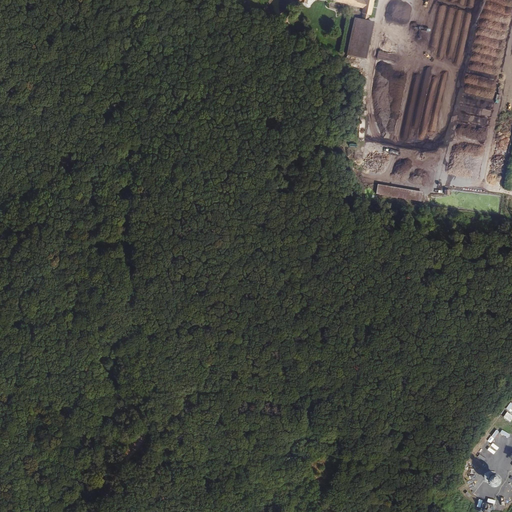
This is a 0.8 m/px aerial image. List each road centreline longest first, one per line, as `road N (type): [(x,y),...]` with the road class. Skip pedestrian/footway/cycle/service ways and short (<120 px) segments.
road 1 (track): [(0,84),(28,113),(122,169),(132,196),(132,311),(176,383),(94,511)]
road 2 (track): [(364,377),(376,207),(126,178)]
road 3 (track): [(452,437),(428,387),(406,374),(364,377),(335,455),(301,463),(176,383)]
